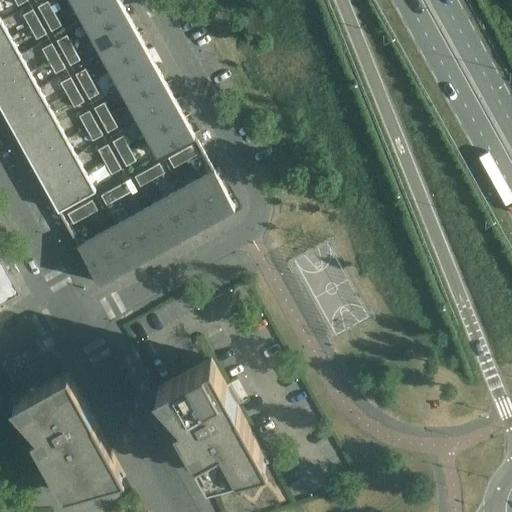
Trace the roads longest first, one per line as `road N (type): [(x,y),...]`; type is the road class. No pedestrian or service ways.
road 1 (trunk): [(340,0),(511,429)]
road 2 (residential): [(84,320),(248,236),(265,207),(151,0)]
road 3 (trunk): [(406,0),(511,190)]
road 4 (residential): [(185,511),(84,320)]
road 5 (residential): [(84,320),(0,167)]
road 6 (trunk): [(511,124),(443,0)]
